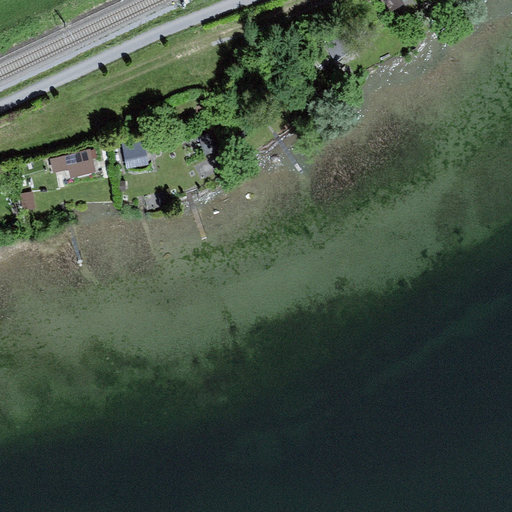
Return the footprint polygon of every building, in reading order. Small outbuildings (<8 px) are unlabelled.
[(403,0),(385,0),(392,9),(404,1),(403,0)] [(341,30),(324,44),(336,58),(352,43),(341,30)] [(144,136),(122,140),(127,165),(148,161),(144,136)] [(91,150),(50,159),(53,173),(70,169),(72,178),(96,173),(91,150)] [(34,192),(21,193),(22,209),(36,208),(34,192)]
